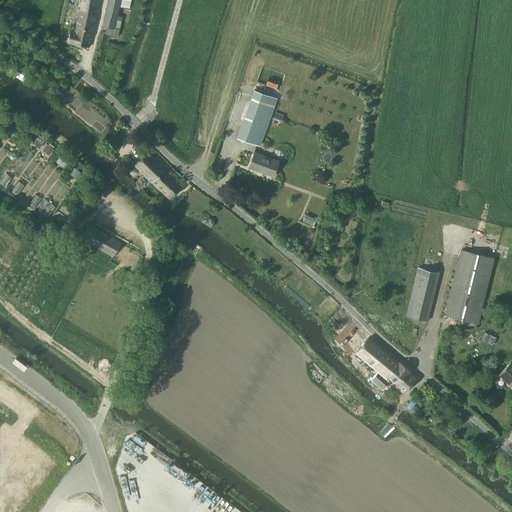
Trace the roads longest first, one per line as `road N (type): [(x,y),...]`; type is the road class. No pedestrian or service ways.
road 1 (unclassified): [(511,455),(111,99),(0,15)]
road 2 (unclassified): [(115,511),(80,419),(0,354)]
